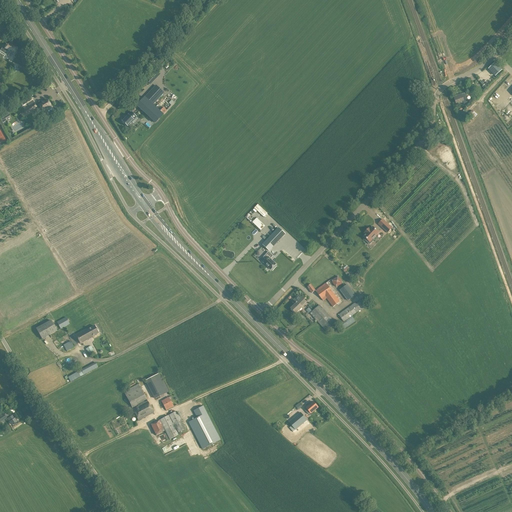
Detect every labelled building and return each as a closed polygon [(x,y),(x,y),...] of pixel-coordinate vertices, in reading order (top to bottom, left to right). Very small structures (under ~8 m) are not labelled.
[(6,50),(15,53),(17,47),(6,44),(5,46),(3,45),(3,47),(0,51),(0,56),(3,58),(5,54),(3,53),(5,50),(6,51),(6,50)] [(495,62),(489,69),(488,69),(489,70),(495,77),(502,70),(496,64),(495,62)] [(145,80),(146,81),(149,84),(159,74),(155,70),(145,80)] [(153,105),(154,104),(163,93),(155,85),(136,106),(155,123),(163,114),(153,105)] [(462,101),(463,101),(464,103),(467,102),(465,94),(463,95),(462,94),(461,95),(461,94),(456,96),(456,98),(454,99),(456,103),(457,103),(458,104),(462,102),(462,101)] [(30,96),(20,103),(22,106),(27,103),(30,107),(24,111),(26,114),(36,108),(40,115),(47,111),(46,109),(51,106),(47,100),(39,105),(37,107),(30,96)] [(131,112),(128,115),(122,122),(127,127),(127,126),(130,129),(139,119),(136,117),(131,112)] [(392,228),(383,219),(378,224),(387,233),(392,228)] [(373,240),(372,239),(378,233),(373,227),(370,230),(369,228),(365,233),(366,234),(364,237),(367,239),(366,240),(370,244),(373,240)] [(270,251),(272,248),(286,234),(279,228),(266,242),(263,245),(270,251)] [(273,256),(268,252),(263,258),(265,260),(263,262),(271,270),(276,265),(270,259),(273,256)] [(338,276),(331,281),(336,288),(343,283),(338,276)] [(340,302),(326,283),(315,291),(323,301),(326,298),(333,307),(340,302)] [(355,295),(347,285),(340,290),(348,301),(355,295)] [(301,305),(305,301),(299,295),(293,300),(296,303),(291,308),(296,314),(303,307),(301,305)] [(365,307),(360,301),(356,304),(355,303),(338,315),(344,322),(360,310),(365,307)] [(336,323),(319,305),(310,313),(327,331),(336,323)] [(70,324),(66,317),(56,322),(60,329),(70,324)] [(356,322),(353,317),(341,325),(344,330),(356,322)] [(42,339),(57,331),(51,320),(36,329),(42,339)] [(99,333),(95,325),(89,328),(75,335),(80,344),(93,337),(93,336),(99,333)] [(73,348),(71,342),(64,345),(66,351),(73,348)] [(89,355),(94,352),(91,346),(85,349),(89,355)] [(84,375),(98,367),(95,362),(81,370),(84,375)] [(80,377),(78,372),(71,376),(73,380),(80,377)] [(169,392),(159,373),(144,381),(154,399),(169,392)] [(147,401),(138,384),(123,392),(132,408),(138,405),(138,406),(132,409),(138,421),(154,413),(148,401),(147,401)] [(173,406),(168,397),(161,401),(166,410),(173,406)] [(306,408),(305,409),(309,415),(310,413),(311,413),(318,408),(313,402),(306,408)] [(220,440),(203,406),(193,411),(197,418),(188,422),(202,449),(220,440)] [(185,429),(176,411),(169,415),(178,433),(185,429)] [(307,420),(301,412),(289,422),(295,430),(307,420)] [(7,418),(12,426),(18,422),(13,414),(7,418)] [(173,425),(168,415),(160,420),(164,430),(173,425)] [(164,431),(159,420),(150,425),(156,435),(164,431)] [(178,435),(173,425),(164,430),(169,439),(178,435)]
